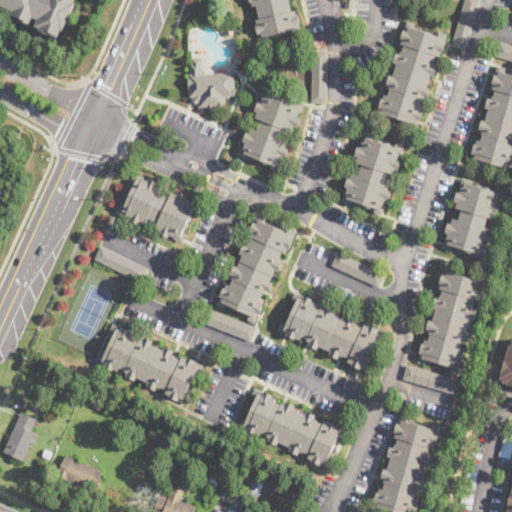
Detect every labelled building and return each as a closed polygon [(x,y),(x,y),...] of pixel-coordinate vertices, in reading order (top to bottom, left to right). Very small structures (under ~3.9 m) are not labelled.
[(0,0),(73,0),(73,1),(75,1),(63,29),(62,28),(58,36),(49,31),(48,33),(39,29),(40,27),(35,25),(39,18),(33,15),(30,22),(20,18),(20,17),(12,13),(14,10),(1,4),(0,7),(0,0)] [(289,0),(293,11),(296,10),(297,15),(299,14),(302,24),(300,24),(302,33),(295,35),(293,30),(268,37),(269,41),(262,43),(259,33),(258,34),(255,25),(258,24),(257,19),(260,18),(257,5),(253,6),(252,1),(250,2),(249,0),(289,0)] [(480,0),(467,48),(453,44),(465,0),(480,0)] [(414,28),(439,35),(440,31),(448,34),(442,53),(441,52),(440,56),(436,55),(434,62),(435,62),(434,65),(439,67),(436,76),(431,75),(427,87),(431,89),(429,97),(424,96),(423,99),(421,99),(420,105),(423,106),(421,111),(424,112),(422,120),(420,119),(417,129),(410,127),(411,122),(386,115),(385,119),(377,117),(379,110),(383,111),(383,108),(379,107),(382,98),(384,99),(385,95),(389,96),(391,89),(390,88),(391,85),(387,84),(389,75),(393,76),(397,63),(394,62),(397,53),(400,54),(401,51),(403,51),(405,45),(401,44),(403,39),(401,39),(404,30),(407,31),(408,29),(405,28),(407,21),(415,23),(414,28)] [(511,45),(511,60),(497,56),(501,42),(511,45)] [(327,103),(311,103),(312,50),(328,50),(327,103)] [(240,59),(236,66),(232,63),(236,56),(240,59)] [(203,57),(203,73),(234,73),(235,87),(236,87),(236,96),(230,96),(230,98),(226,98),(226,106),(200,106),(200,102),(198,102),(197,104),(192,100),(194,98),(194,97),(191,96),(191,88),(189,88),(190,63),(192,63),(192,57),(203,57)] [(500,71),(511,74),(511,164),(510,168),(479,160),(478,164),(471,162),(473,153),(472,153),(475,143),(477,143),(478,140),(482,140),(483,134),(482,134),(483,130),(479,129),(482,120),(485,121),(489,108),(485,106),(488,98),(492,99),(495,89),(493,88),(494,84),(493,83),(495,75),(499,75),(500,71)] [(275,94),(298,104),(299,102),(306,105),(303,113),(301,112),(298,118),(303,120),(299,128),(296,127),(293,132),(287,130),(283,140),(289,143),(286,148),(290,150),(286,159),(282,158),(280,163),(282,164),(279,171),(271,168),(272,165),(249,155),(248,158),(240,155),(243,147),(245,148),(247,142),(243,140),(247,131),(251,133),(253,127),(259,130),(263,119),(257,117),(260,111),(256,110),(259,102),(263,103),(266,97),(268,98),(270,94),(266,92),(268,88),(276,91),(275,94)] [(372,138),(396,145),(397,143),(405,146),(402,154),(400,153),(398,159),(402,160),(399,170),(396,168),(394,174),(388,172),(384,183),(391,185),(389,191),(392,192),(389,201),(385,200),(384,205),(386,206),(383,214),(375,212),(376,208),(352,201),(351,204),(343,201),(345,193),(347,194),(349,187),(345,186),(348,177),(352,178),(353,173),(360,175),(363,164),(357,162),(359,156),(355,155),(357,147),(361,148),(363,141),(366,142),(367,138),(363,136),(365,132),(373,135),(372,138)] [(142,178),(148,181),(150,177),(159,181),(158,184),(162,186),(160,192),(170,197),(173,192),(178,194),(179,191),(188,195),(186,198),(201,203),(198,213),(193,211),(184,233),(187,235),(184,241),(169,235),(168,237),(160,234),(162,231),(156,228),(159,222),(149,218),(146,223),(140,220),(138,224),(131,221),(133,216),(126,213),(127,211),(123,209),(135,182),(132,181),(135,174),(143,177),(142,178)] [(494,190),(495,187),(504,190),(500,204),(502,204),(500,213),(495,212),(494,218),(488,217),(485,227),(491,229),(489,235),(493,236),(491,245),(486,243),(482,258),(475,256),(476,252),(453,246),(452,250),(443,247),(447,232),(445,231),(448,223),(452,224),(453,218),(459,220),(462,209),(456,208),(458,201),(455,201),(457,192),(461,193),(463,187),(464,187),(465,183),(494,190)] [(264,221),(288,232),(290,228),(296,231),(292,240),(294,241),(290,249),(288,248),(287,253),(283,251),(280,261),(283,262),(280,271),(276,269),(270,282),(274,284),(270,292),(266,290),(265,293),(264,292),(261,299),(264,301),(262,305),(264,306),(257,323),(248,319),(250,315),(226,305),(224,309),(217,305),(220,299),(223,300),(224,298),(220,296),(224,288),(226,288),(227,284),(231,286),(234,279),(233,278),(234,275),(230,273),(234,265),(238,266),(243,254),(240,253),(244,243),(248,245),(249,243),(250,244),(252,238),(249,236),(252,231),(250,230),(253,222),(257,223),(258,220),(256,219),(258,214),(266,217),(264,221)] [(142,281),(96,259),(102,246),(148,268),(142,281)] [(379,286),(332,265),(338,252),(385,273),(379,286)] [(477,279),(478,275),(486,277),(481,297),(479,297),(478,300),(474,299),(473,306),(474,306),(473,309),(477,310),(475,319),(470,318),(467,331),(471,332),(469,342),(464,341),(463,343),(461,343),(460,349),(464,351),(463,355),(465,356),(460,375),(452,373),(454,367),(427,360),(426,364),(418,362),(422,344),(425,345),(426,340),(430,341),(431,334),(429,334),(430,330),(426,329),(429,320),(433,322),(437,308),(433,307),(435,298),(440,299),(440,296),(442,296),(443,289),(440,288),(441,284),(440,283),(442,275),(446,276),(447,271),(477,279)] [(315,306),(321,308),(321,307),(325,309),(326,306),(335,310),(334,313),(347,318),(348,315),(356,319),(354,322),(357,324),(357,325),(363,328),(365,325),(369,327),(370,325),(388,333),(385,341),(379,338),(369,362),(373,364),(370,371),(348,362),(350,357),(341,353),(338,359),(330,356),(332,351),(320,346),(318,350),(308,346),(310,341),(307,340),(308,339),(301,336),(300,339),(296,338),(295,340),(287,337),(289,332),(286,330),(285,334),(278,331),(281,324),(286,325),(296,301),(293,299),(296,292),(313,300),(312,301),(317,303),(315,306)] [(257,327),(252,341),(204,322),(209,309),(257,327)] [(120,329),(121,330),(123,326),(131,330),(130,331),(135,333),(133,337),(143,341),(145,337),(154,341),(152,345),(164,350),(165,347),(174,351),(173,354),(176,356),(176,357),(181,359),(183,357),(187,358),(188,357),(195,361),(195,360),(204,365),(201,373),(196,371),(186,394),(190,396),(187,404),(170,396),(170,395),(165,393),(167,390),(159,387),(157,391),(147,387),(149,383),(136,378),(135,380),(127,377),(129,372),(125,371),(126,370),(119,367),(118,371),(114,369),(113,371),(105,367),(107,363),(104,362),(103,366),(96,363),(99,356),(103,357),(113,332),(109,330),(112,322),(121,326),(120,329)] [(511,386),(507,385),(507,383),(504,381),(504,379),(501,378),(510,345),(511,346),(511,386)] [(454,394),(403,379),(408,364),(458,379),(454,394)] [(261,394),(263,395),(265,390),(274,394),(273,397),(277,399),(275,402),(282,405),(282,404),(285,405),(287,401),(296,405),(294,409),(306,415),(308,411),(316,415),(315,419),(318,420),(318,421),(323,424),(325,420),(329,422),(330,421),(338,425),(337,426),(346,430),(343,438),(338,436),(328,459),(333,461),(330,468),(308,458),(309,455),(300,451),(298,455),(289,451),(291,447),(280,443),(279,446),(269,442),(270,438),(267,436),(268,434),(262,431),(260,436),(255,433),(254,435),(247,432),(249,429),(247,428),(246,431),(238,427),(241,420),(245,422),(256,397),(252,395),(255,388),(262,391),(261,394)] [(104,398),(103,401),(111,404),(108,411),(94,406),(97,399),(99,400),(100,397),(104,398)] [(23,460),(5,451),(23,412),(36,419),(31,430),(35,433),(23,460)] [(402,420),(432,429),(434,423),(441,426),(433,449),(429,448),(426,457),(432,459),(429,468),(425,467),(421,480),(426,482),(423,490),(420,489),(419,493),(417,492),(415,498),(419,499),(414,511),(397,511),(382,507),(381,511),(378,511),(373,510),(376,502),(374,501),(377,492),(379,493),(381,488),(383,489),(385,482),(385,479),(382,478),(385,469),(388,470),(392,456),(388,455),(391,447),(395,448),(398,439),(395,438),(396,433),(394,432),(397,423),(400,424),(402,420)] [(511,435),(511,451),(510,459),(500,456),(506,434),(511,435)] [(52,452),(49,458),(43,455),(46,449),(52,452)] [(103,473),(96,487),(88,483),(87,485),(75,480),(73,482),(57,475),(66,454),(95,468),(94,469),(103,473)] [(480,470),(473,504),(462,502),(469,468),(480,470)] [(222,473),(217,486),(209,483),(214,470),(222,473)] [(264,483),(255,508),(241,503),(247,487),(249,487),(252,478),(264,483)] [(187,486),(181,499),(197,505),(194,511),(158,511),(154,510),(161,494),(168,497),(175,481),(187,486)]
